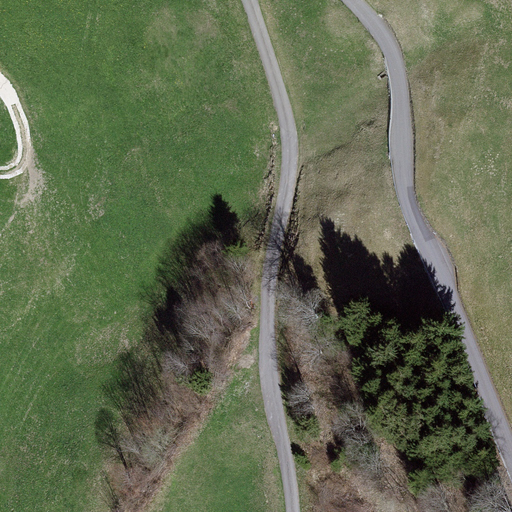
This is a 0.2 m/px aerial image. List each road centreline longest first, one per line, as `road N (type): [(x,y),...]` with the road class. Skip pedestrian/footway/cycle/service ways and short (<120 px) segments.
road 1 (track): [(236,0),(291,144),(262,310),(263,357),(293,511)]
road 2 (unclassified): [(511,465),(416,227),(402,174),(396,59),(348,0)]
